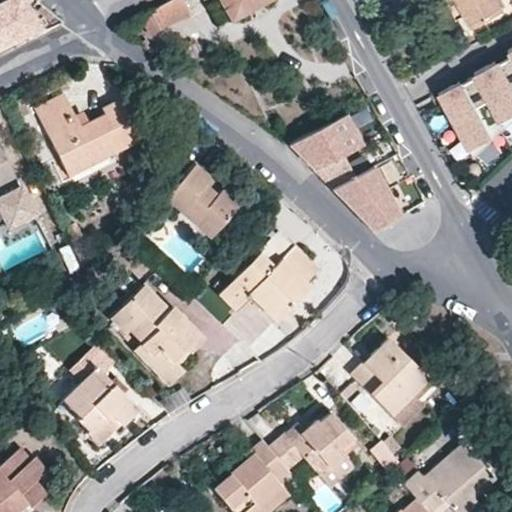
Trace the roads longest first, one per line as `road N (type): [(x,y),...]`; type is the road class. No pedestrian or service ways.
road 1 (residential): [(82,511),(86,500),(210,410),(309,354),(386,270)]
road 2 (residential): [(89,26),(221,115),(386,270)]
road 3 (residential): [(466,234),(340,0)]
